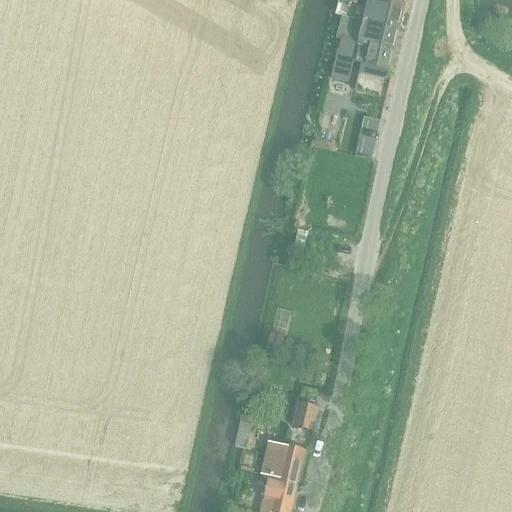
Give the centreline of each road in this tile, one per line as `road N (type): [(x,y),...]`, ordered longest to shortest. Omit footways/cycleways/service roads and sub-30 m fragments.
road 1 (unclassified): [(308,511),(333,428),(422,0)]
road 2 (track): [(364,277),(458,55),(452,0)]
